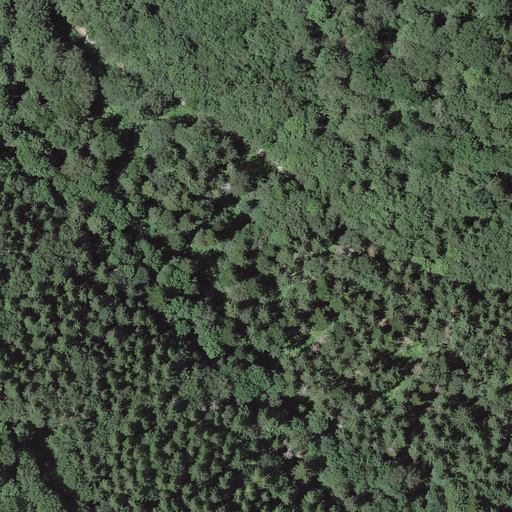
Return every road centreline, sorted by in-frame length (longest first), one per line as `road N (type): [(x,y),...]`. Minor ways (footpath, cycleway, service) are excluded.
road 1 (track): [(55,0),(100,51),(306,186),(394,255),(511,289)]
road 2 (track): [(0,168),(131,284),(239,400),(296,479),(338,511)]
